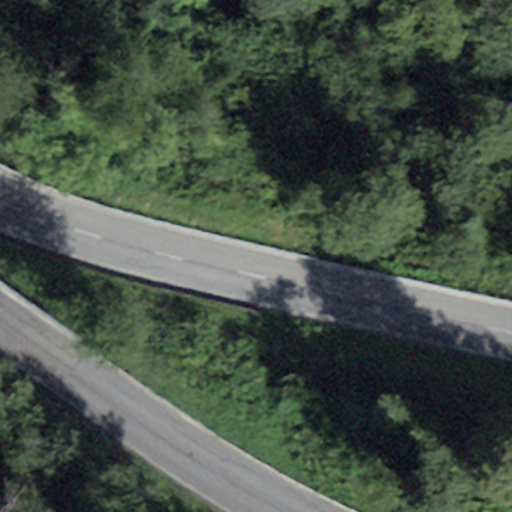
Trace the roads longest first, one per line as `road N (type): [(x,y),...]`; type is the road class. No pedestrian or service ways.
road 1 (tertiary): [(511,335),(96,237),(0,199)]
road 2 (tertiary): [(0,321),(170,449),(289,511)]
